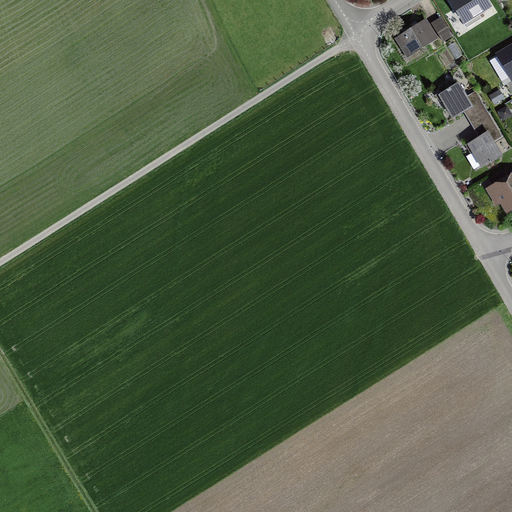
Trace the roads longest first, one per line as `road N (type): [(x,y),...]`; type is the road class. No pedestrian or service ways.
road 1 (track): [(0,259),(356,36)]
road 2 (residential): [(486,260),(353,29)]
road 3 (track): [(0,350),(94,511)]
